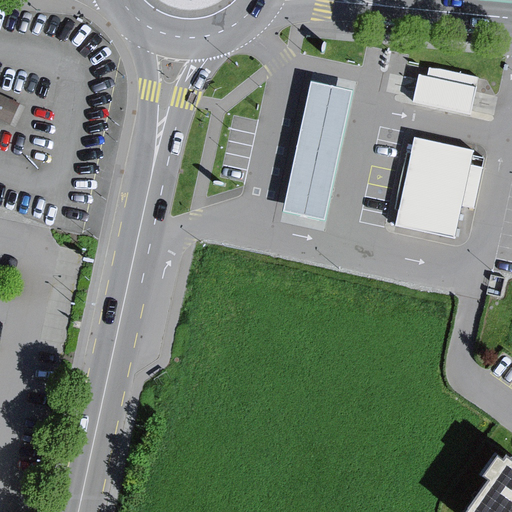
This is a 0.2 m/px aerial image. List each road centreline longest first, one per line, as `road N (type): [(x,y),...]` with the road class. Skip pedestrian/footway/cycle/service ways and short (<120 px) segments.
road 1 (secondary): [(79,511),(155,153)]
road 2 (secondary): [(249,14),(387,5)]
road 3 (secondary): [(134,17),(155,153)]
road 4 (secondary): [(155,153),(216,35)]
road 5 (secondary): [(387,5),(511,17)]
